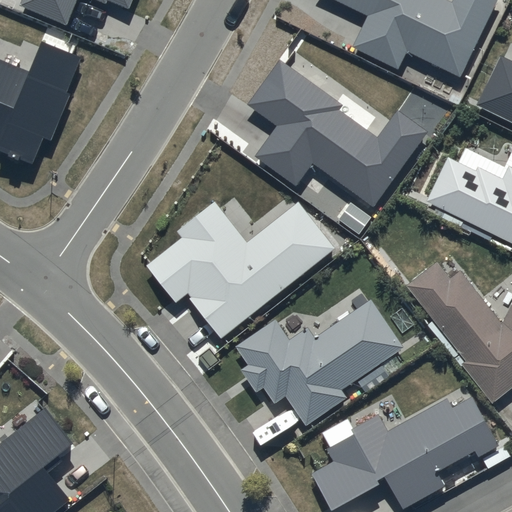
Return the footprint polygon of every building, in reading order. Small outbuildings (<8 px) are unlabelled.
[(22,0),(20,6),(67,25),(77,0),(95,0),(106,5),(108,1),(129,10),(133,0),(22,0)] [(452,0),(452,2),(446,0),(334,0),(367,16),(352,46),(398,69),(407,51),(460,77),(498,0),(452,0)] [(0,151),(32,165),(42,138),(50,141),(70,94),(67,92),(81,57),(42,41),(29,71),(0,59),(0,151)] [(511,61),(500,55),(475,105),(511,122),(511,61)] [(279,59),(247,104),(276,125),(254,156),(297,187),(313,165),(374,209),(429,132),(399,110),(378,139),(338,110),(342,104),(279,59)] [(426,203),(445,213),(442,218),(461,227),(464,222),(511,244),(511,167),(507,165),(501,179),(478,167),(476,171),(447,157),(426,203)] [(182,238),(147,265),(176,302),(186,294),(221,339),(337,248),(299,201),(248,242),(215,201),(176,231),(182,238)] [(437,263),(408,285),(465,361),(461,364),(492,403),(511,386),(511,302),(501,324),(460,270),(449,279),(437,263)] [(403,346),(370,299),(315,339),(307,327),(290,339),(276,319),(235,347),(248,366),(242,371),(256,391),(263,386),(275,403),(284,397),(304,425),(346,396),(341,389),(403,346)] [(377,413),(351,428),(354,433),(326,449),(333,461),(311,474),(331,510),(378,483),(376,479),(383,475),(402,509),(444,485),(437,472),(476,450),(479,456),(499,445),(472,398),(452,409),(446,399),(388,432),(377,413)] [(0,511),(55,511),(70,500),(43,466),(73,442),(45,408),(0,444),(0,511)]
